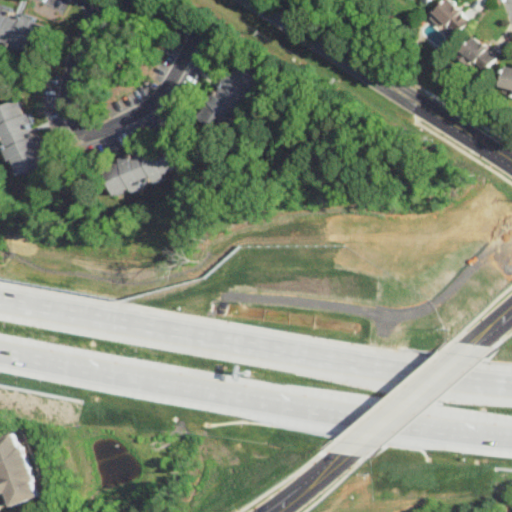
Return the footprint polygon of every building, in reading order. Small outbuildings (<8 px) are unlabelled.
[(447,0),(435,13),(458,35),(473,19),(453,0),(447,0)] [(0,42),(44,58),(55,25),(0,6),(0,42)] [(485,73),(500,53),(475,34),(459,54),(485,73)] [(199,118),(228,137),(267,79),(237,59),(199,118)] [(511,97),(511,66),(505,65),(500,87),(511,89),(511,93),(511,97)] [(0,106),(0,136),(15,176),(50,163),(25,97),(0,106)] [(182,175),(172,145),(113,164),(115,169),(108,171),(115,196),(182,175)] [(23,431),(0,438),(0,482),(8,508),(43,497),(23,431)]
